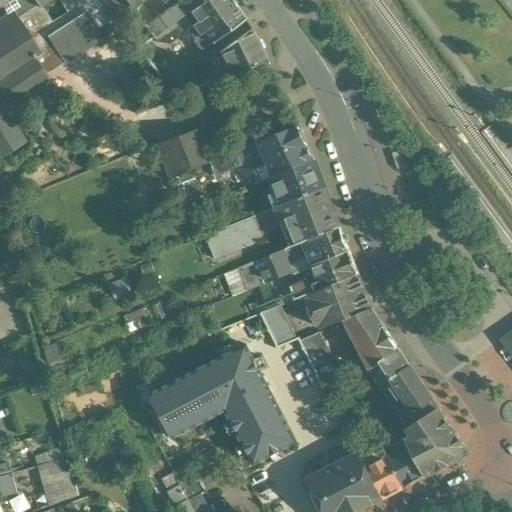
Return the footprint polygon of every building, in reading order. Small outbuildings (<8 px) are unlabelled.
[(96,29),(130,7),(124,0),(47,0),(38,6),(33,0),(10,0),(7,2),(13,10),(42,54),(36,58),(46,74),(65,62),(65,63),(67,62),(66,60),(100,38),(101,40),(102,39),(96,29)] [(124,0),(130,7),(131,9),(143,0),(124,0)] [(204,0),(186,14),(153,38),(156,43),(169,45),(176,40),(178,27),(188,20),(192,26),(188,28),(187,33),(191,34),(194,38),(193,42),(198,49),(203,50),(212,43),(238,25),(244,20),(229,0),(204,0)] [(204,0),(169,0),(170,0),(176,0),(178,3),(186,14),(204,0)] [(178,3),(153,21),(144,26),(152,38),(153,38),(186,14),(178,3)] [(238,25),(212,43),(219,52),(244,34),(238,25)] [(219,52),(218,53),(224,66),(214,70),(218,80),(266,61),(251,29),(244,34),(219,52)] [(298,127),(260,142),(265,154),(274,177),(314,161),(298,127)] [(199,128),(155,146),(168,180),(211,163),(213,162),(213,161),(199,128)] [(260,142),(213,161),(213,162),(211,163),(216,175),(260,157),(260,156),(265,154),(260,142)] [(274,177),(270,178),(281,205),(325,188),(314,161),(274,177)] [(325,188),(281,205),(287,221),(297,245),(304,242),(340,228),(325,188)] [(281,205),(207,235),(216,258),(253,244),(250,237),(272,229),(275,222),(282,219),(287,221),(281,205)] [(340,228),(304,242),(309,256),(313,265),(349,251),(340,228)] [(297,245),(284,250),(288,260),(293,262),(309,256),(304,242),(297,245)] [(284,250),(239,268),(248,291),(286,276),(293,273),(288,260),(284,250)] [(293,273),(286,276),(291,292),(294,300),(309,294),(359,274),(349,251),(313,265),(293,273)] [(359,274),(309,294),(315,311),(311,313),(311,314),(316,312),(322,329),(344,320),(372,309),(359,274)] [(291,292),(258,305),(261,313),(281,306),(294,300),(291,292)] [(297,338),(281,306),(262,313),(278,346),(297,338)] [(410,366),(372,309),(344,320),(370,370),(382,364),(392,379),(411,366),(410,366)] [(278,346),(262,313),(261,313),(206,336),(223,369),(234,389),(261,376),(281,414),(308,401),(327,391),(315,368),(314,368),(300,341),(301,340),(299,338),(297,338),(278,346)] [(301,340),(300,341),(314,368),(315,368),(334,359),(320,332),(301,340)] [(511,332),(502,339),(511,353),(511,332)] [(223,369),(206,336),(189,342),(207,378),(223,369)] [(195,384),(207,378),(189,342),(175,347),(195,384)] [(382,364),(370,370),(380,388),(393,381),(392,379),(382,364)] [(466,447),(411,365),(410,366),(411,366),(392,379),(393,381),(396,385),(400,391),(410,408),(419,420),(410,425),(411,426),(413,426),(417,434),(406,439),(426,476),(427,477),(429,476),(428,475),(446,466),(447,466),(462,458),(461,458),(466,447)] [(127,367),(113,373),(117,384),(132,378),(127,367)] [(393,381),(380,388),(383,394),(394,389),(393,387),(396,385),(393,381)] [(339,413),(327,391),(308,401),(330,443),(349,433),(347,430),(348,429),(339,413)] [(400,391),(392,395),(403,412),(410,408),(400,391)] [(419,420),(410,408),(403,412),(410,425),(419,420)] [(358,438),(353,427),(348,429),(347,430),(349,433),(352,441),(358,438)] [(406,439),(405,436),(394,442),(399,451),(388,456),(405,488),(426,476),(406,439)] [(384,448),(372,454),(370,450),(360,455),(383,499),(405,488),(388,456),(384,448)] [(332,466),(330,462),(315,469),(317,473),(306,480),(322,511),(357,511),(383,499),(360,455),(359,452),(332,466)] [(68,458),(40,466),(52,506),(79,496),(68,458)] [(0,497),(18,493),(13,473),(0,476),(0,497)] [(183,489),(182,489),(188,500),(188,501),(201,495),(206,492),(200,480),(183,489)] [(181,485),(168,492),(176,507),(188,500),(182,489),(183,489),(181,485)] [(209,511),(201,495),(188,501),(194,511),(209,511)] [(194,511),(188,501),(188,500),(176,507),(178,511),(194,511)]
